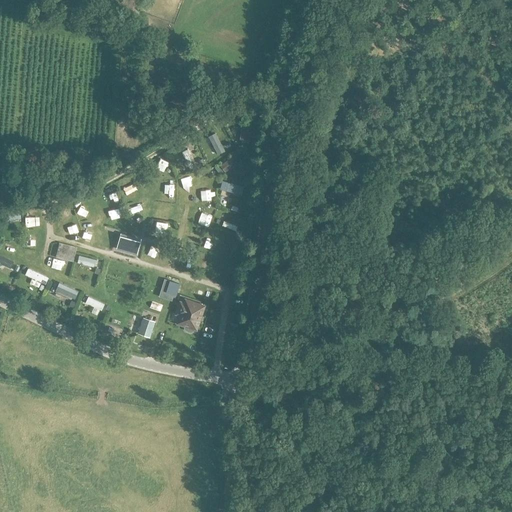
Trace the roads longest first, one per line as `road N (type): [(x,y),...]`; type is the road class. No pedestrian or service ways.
road 1 (track): [(239,385),(283,80),(310,0)]
road 2 (unclassified): [(246,511),(239,385),(117,357),(0,300)]
road 3 (track): [(48,197),(50,236),(220,291),(212,377)]
road 4 (track): [(239,385),(511,490)]
